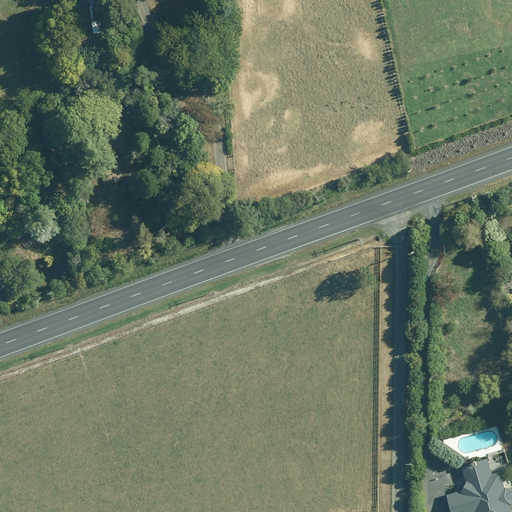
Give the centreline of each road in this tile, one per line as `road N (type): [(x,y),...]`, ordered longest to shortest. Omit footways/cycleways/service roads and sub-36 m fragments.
road 1 (unclassified): [(0,346),(511,155)]
road 2 (unknown): [(390,200),(395,511)]
